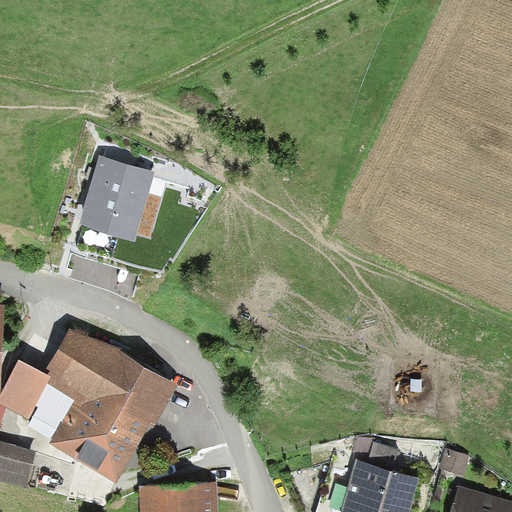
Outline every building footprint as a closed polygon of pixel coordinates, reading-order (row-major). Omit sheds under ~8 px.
[(156,175),(100,157),(95,171),(78,227),(134,245),(137,237),(150,241),(163,199),(150,194),(156,175)] [(52,447),(117,484),(148,426),(152,429),(176,388),(144,368),(105,345),(89,338),(70,330),(45,375),(52,379),(49,386),(77,403),(52,447)] [(52,379),(45,375),(22,362),(0,401),(0,403),(29,420),(49,386),(52,379)] [(33,449),(0,440),(0,480),(23,487),(33,449)] [(444,448),(438,469),(460,475),(466,454),(444,448)] [(335,511),(352,458),(330,452),(327,463),(311,511),(335,511)] [(407,511),(418,478),(352,458),(335,511),(407,511)] [(303,511),(311,511),(327,463),(283,475),(303,511)] [(214,511),(213,482),(136,486),(137,511),(214,511)] [(511,511),(511,502),(456,484),(446,511),(511,511)]
